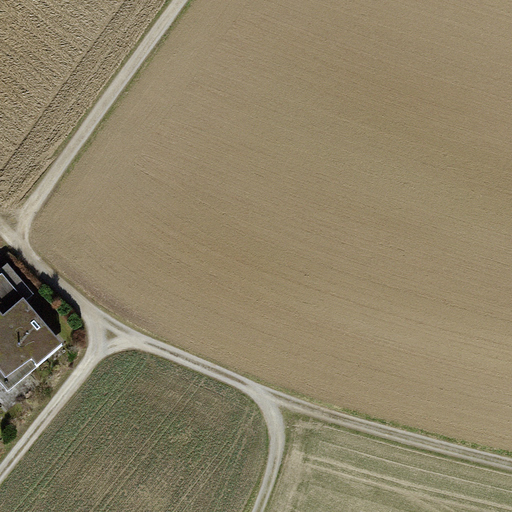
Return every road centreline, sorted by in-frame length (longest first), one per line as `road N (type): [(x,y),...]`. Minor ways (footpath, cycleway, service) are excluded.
road 1 (track): [(186,0),(17,235)]
road 2 (track): [(511,460),(282,403)]
road 3 (track): [(282,403),(111,331)]
road 4 (residential): [(0,473),(111,331)]
road 5 (track): [(0,218),(111,331)]
